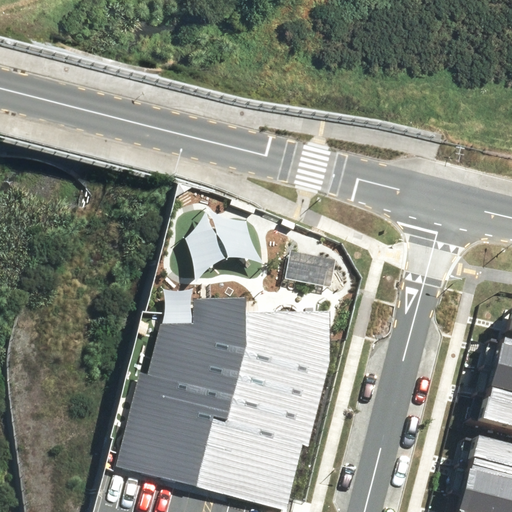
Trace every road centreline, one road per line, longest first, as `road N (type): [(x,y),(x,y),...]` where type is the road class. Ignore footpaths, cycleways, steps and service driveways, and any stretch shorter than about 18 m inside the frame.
road 1 (residential): [(0,86),(444,201)]
road 2 (residential): [(444,201),(366,511)]
